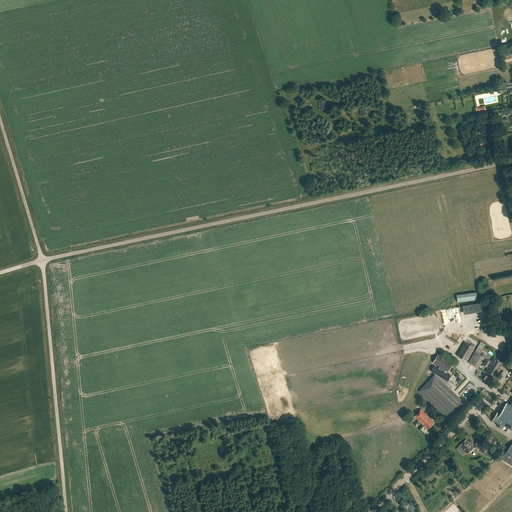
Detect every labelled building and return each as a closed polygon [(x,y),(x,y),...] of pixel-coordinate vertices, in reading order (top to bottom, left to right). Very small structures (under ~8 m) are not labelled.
[(477,291),(456,294),(457,294),(458,302),(478,299),(477,292),(477,291)] [(483,302),(462,305),(464,314),(488,310),(489,310),(487,301),(483,302)] [(452,308),(441,310),(443,325),(449,324),(448,312),(453,312),(452,308)] [(474,347),(465,342),(457,355),(466,361),(474,347)] [(475,352),(469,362),(478,368),(484,357),(475,352)] [(433,363),(439,366),(435,373),(448,381),(451,375),(447,373),(453,363),(438,354),(433,363)] [(500,367),(503,362),(494,357),(485,371),(495,377),(501,368),(500,367)] [(484,366),(487,368),(490,361),(487,359),(484,364),(483,364),(482,366),(484,367),(484,366)] [(434,375),(420,391),(450,419),(465,403),(434,375)] [(499,422),(511,429),(511,405),(509,404),(507,403),(500,414),(498,412),(493,420),(499,423),(499,422)] [(435,422),(422,409),(415,416),(428,429),(435,422)] [(472,445),(467,439),(460,445),(467,453),(474,447),(472,444),(472,445)] [(476,444),(483,453),(488,449),(480,440),(476,444)] [(511,443),(502,458),(511,464),(511,443)] [(411,511),(418,511),(414,503),(409,505),(406,501),(402,503),(405,509),(409,507),(411,511)]
